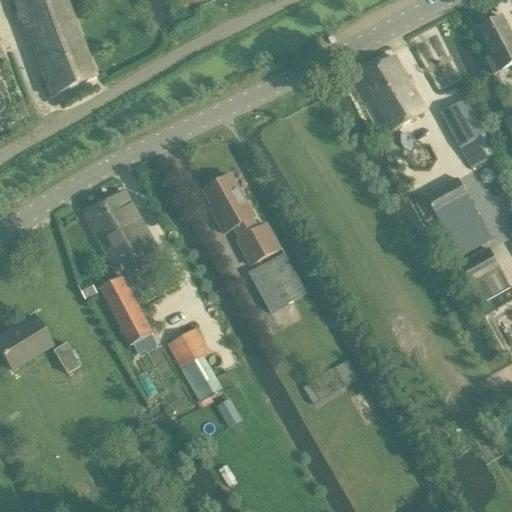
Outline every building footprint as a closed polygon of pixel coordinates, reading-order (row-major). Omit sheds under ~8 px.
[(11,0),(30,49),(49,99),(95,78),(65,0),(11,0)] [(478,30),(489,49),(492,56),(485,60),(493,76),(511,66),(511,36),(502,17),(478,30)] [(391,133),(425,113),(393,59),(359,79),(391,133)] [(471,171),(488,162),(476,141),(484,136),(465,102),(440,116),(471,171)] [(258,231),(252,220),(254,219),(231,177),(203,192),(216,217),(214,218),(224,236),(233,230),(239,241),(236,242),(250,267),(280,251),(266,226),(258,231)] [(489,236),(457,178),(425,197),(435,214),(458,254),(489,236)] [(116,272),(156,249),(124,193),(83,217),(116,272)] [(481,299),(508,284),(488,248),(461,263),(481,299)] [(267,313),(303,293),(282,254),(246,274),(267,313)] [(130,348),(153,335),(152,335),(125,284),(122,278),(99,290),(130,348)] [(79,289),(86,301),(97,295),(90,283),(79,289)] [(0,352),(12,372),(51,348),(33,318),(0,337),(0,352)] [(168,345),(201,403),(210,398),(221,392),(202,358),(209,354),(195,329),(168,345)] [(64,374),(78,365),(64,342),(50,350),(64,374)] [(347,362),(345,363),(304,388),(314,404),(356,379),(357,379),(347,362)] [(201,403),(197,405),(199,409),(201,412),(214,405),(210,398),(201,403)] [(230,401),(217,408),(229,431),(243,423),(230,401)]
